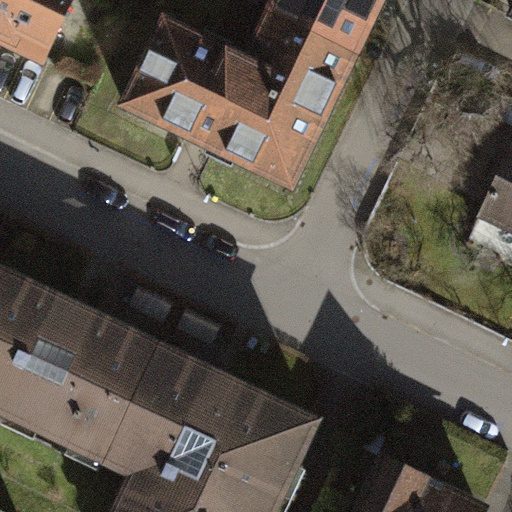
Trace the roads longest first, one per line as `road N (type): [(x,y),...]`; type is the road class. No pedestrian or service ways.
road 1 (residential): [(299,304),(444,0)]
road 2 (residential): [(0,165),(299,304)]
road 3 (residential): [(299,304),(511,404)]
